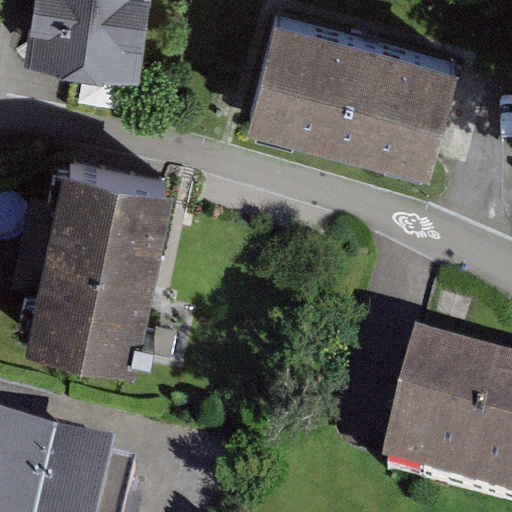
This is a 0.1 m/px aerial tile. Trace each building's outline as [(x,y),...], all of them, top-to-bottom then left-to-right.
[(145,0),(30,0),(23,44),(135,62),(145,0)] [(450,54),(279,10),(253,109),(425,154),(450,54)] [(121,385),(157,206),(48,178),(7,363),(121,385)] [(511,360),(416,337),(384,469),(511,499),(511,360)] [(0,460),(0,511),(105,511),(112,487),(0,460)]
